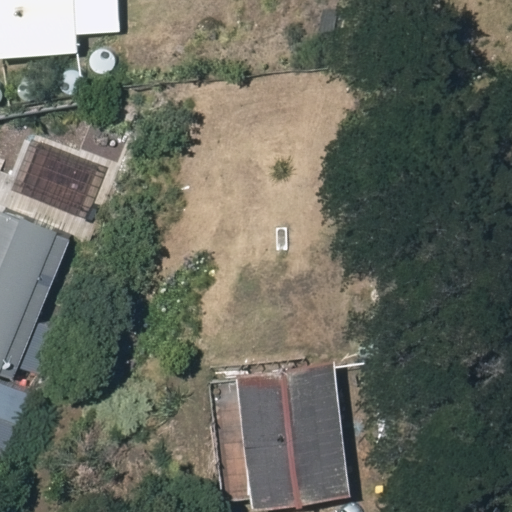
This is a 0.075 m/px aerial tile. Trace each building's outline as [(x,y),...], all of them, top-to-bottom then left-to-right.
[(1,0),(1,39),(87,39),(86,0),(1,0)] [(6,199),(0,213),(0,359),(20,368),(78,228),(6,199)] [(90,242),(78,237),(66,269),(76,274),(90,242)] [(71,284),(61,280),(54,299),(65,302),(71,284)] [(253,358),(269,493),(362,481),(345,346),(253,358)] [(41,355),(31,350),(24,368),(33,373),(41,355)] [(39,382),(8,368),(0,387),(0,419),(19,427),(39,382)]
